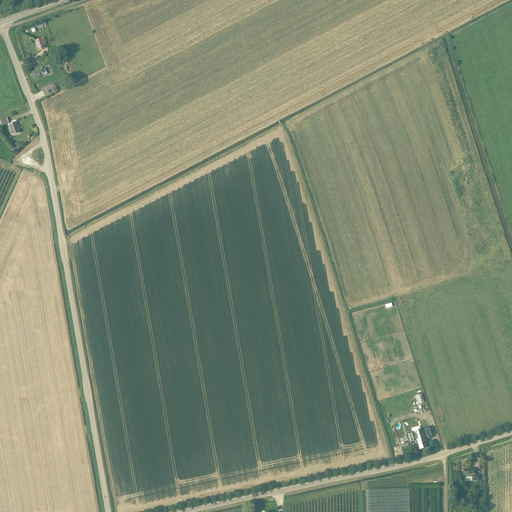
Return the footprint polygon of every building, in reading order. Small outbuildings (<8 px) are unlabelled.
[(38,51),(45,48),(43,43),(45,43),(43,39),(35,42),(38,51)] [(41,69),(32,73),(35,78),(43,75),(44,76),(48,74),(45,68),(41,70),(41,69)] [(53,83),(41,89),(46,98),(58,91),(53,83)] [(7,118),(0,120),(2,126),(9,124),(7,118)] [(9,126),(13,136),(20,133),(17,126),(18,126),(17,123),(9,126)] [(416,443),(418,450),(428,447),(426,440),(433,438),(430,427),(429,428),(423,429),(423,430),(415,432),(413,433),(413,432),(406,434),(409,445),(416,443)] [(463,469),(464,477),(472,477),(472,481),(478,481),(478,475),(474,475),(474,469),(463,469)] [(367,490),(367,511),(409,511),(409,488),(367,490)]
